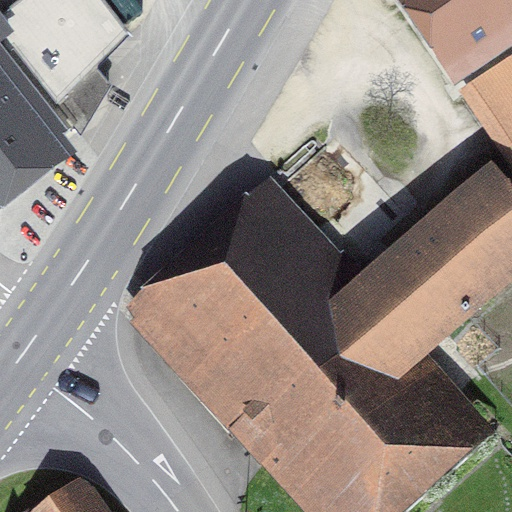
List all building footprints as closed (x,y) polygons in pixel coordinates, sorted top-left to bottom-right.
[(72,0),(31,0),(0,24),(0,93),(34,139),(93,94),(79,80),(111,52),(72,0)] [(511,43),(511,1),(511,0),(381,0),(438,90),(511,43)] [(511,54),(466,81),(504,147),(511,142),(511,54)] [(0,197),(50,160),(34,139),(0,93),(0,197)] [(328,511),(369,511),(461,436),(391,353),(511,252),(511,221),(483,186),(342,303),(268,214),(156,306),(328,511)] [(95,511),(78,490),(48,511),(95,511)]
